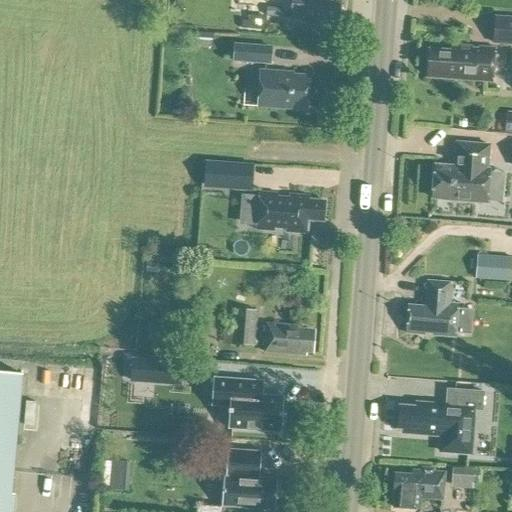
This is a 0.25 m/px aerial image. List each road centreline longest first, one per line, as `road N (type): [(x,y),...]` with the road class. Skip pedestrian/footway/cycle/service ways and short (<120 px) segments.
road 1 (secondary): [(348,511),(388,0)]
road 2 (unknown): [(375,167),(0,135)]
